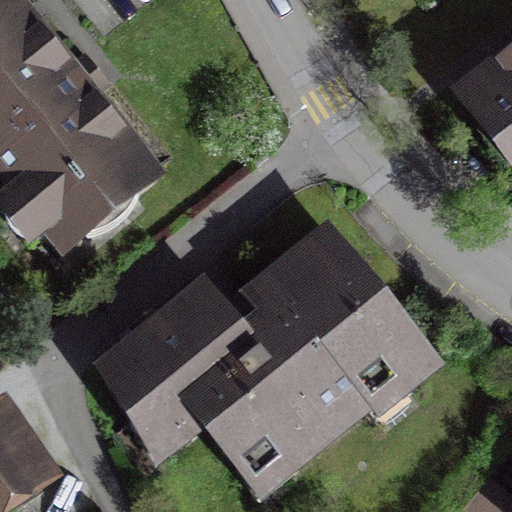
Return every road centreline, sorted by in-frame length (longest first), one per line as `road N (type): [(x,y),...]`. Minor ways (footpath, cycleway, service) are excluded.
road 1 (residential): [(341,132),(10,376)]
road 2 (residential): [(511,282),(341,132)]
road 3 (residential): [(10,376),(118,511)]
road 4 (residential): [(341,132),(264,0)]
